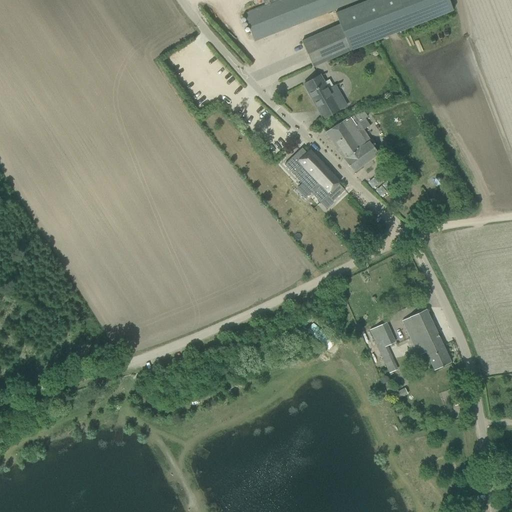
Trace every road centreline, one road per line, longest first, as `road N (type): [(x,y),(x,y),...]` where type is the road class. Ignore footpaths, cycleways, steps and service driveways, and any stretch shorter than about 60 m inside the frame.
road 1 (unclassified): [(495,511),(470,360),(413,240),(186,0)]
road 2 (track): [(0,399),(236,321),(405,231)]
